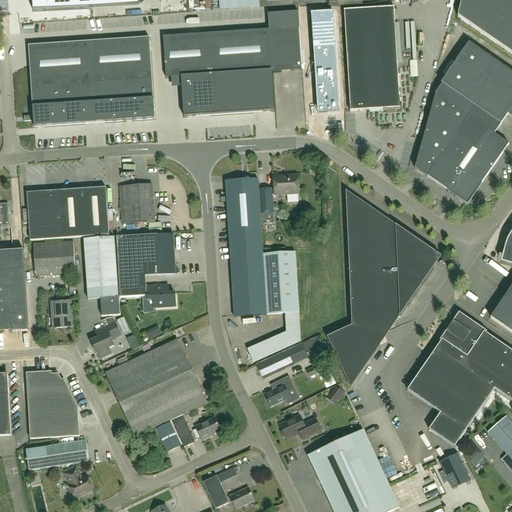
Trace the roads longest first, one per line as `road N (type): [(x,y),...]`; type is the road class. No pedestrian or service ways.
road 1 (unclassified): [(261,433),(215,319),(204,147)]
road 2 (unclassified): [(137,491),(71,357),(0,356)]
road 3 (unclassified): [(204,147),(11,160)]
road 4 (unclassified): [(471,230),(472,251),(381,387)]
road 5 (unclassified): [(322,145),(438,224),(471,230)]
road 6 (unclassified): [(261,433),(137,491)]
